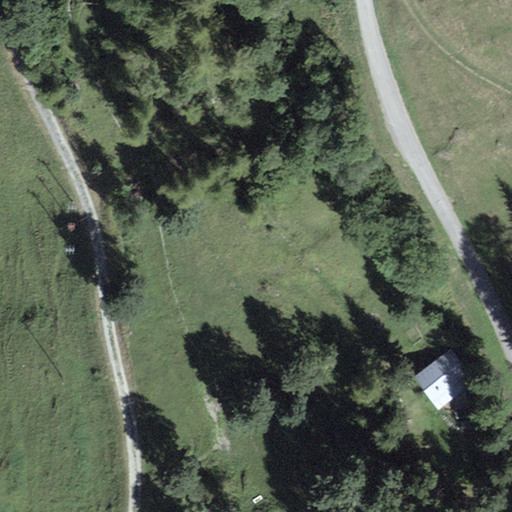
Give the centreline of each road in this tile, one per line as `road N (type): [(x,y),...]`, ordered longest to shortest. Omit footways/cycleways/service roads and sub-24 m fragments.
road 1 (track): [(131,511),(128,436),(91,233),(18,51),(11,0)]
road 2 (track): [(511,452),(480,269),(372,56),(366,0)]
road 3 (track): [(409,0),(447,57),(511,93)]
